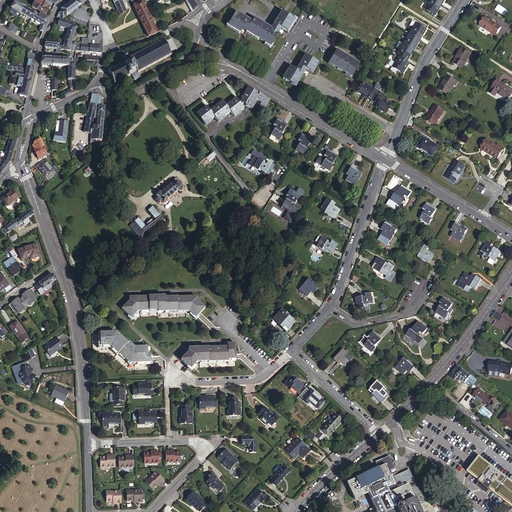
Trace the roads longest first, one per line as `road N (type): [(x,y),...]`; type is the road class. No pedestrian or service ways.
road 1 (tertiary): [(86,445),(81,354),(58,263)]
road 2 (residential): [(463,0),(429,51),(384,160)]
road 3 (residential): [(235,67),(384,160)]
road 4 (residential): [(161,77),(255,200),(269,187)]
road 5 (residential): [(384,160),(328,307)]
road 6 (residential): [(511,274),(426,385)]
road 7 (residential): [(288,351),(255,380),(166,382)]
road 8 (residential): [(65,0),(40,50),(28,121)]
road 9 (residential): [(288,351),(377,434)]
